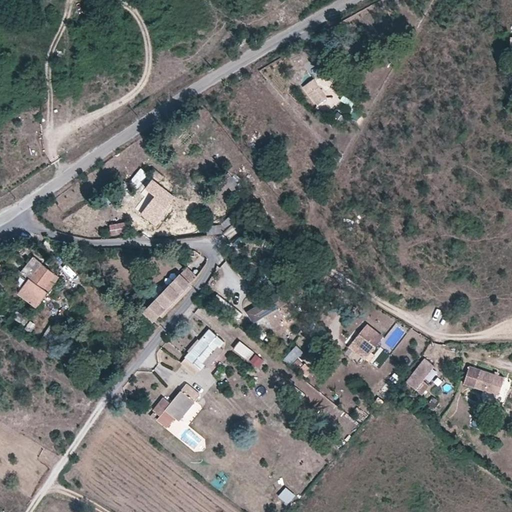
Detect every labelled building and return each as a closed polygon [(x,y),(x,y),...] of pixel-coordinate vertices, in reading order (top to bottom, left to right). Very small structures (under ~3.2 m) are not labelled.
[(317,106),(327,98),(313,80),(303,87),(317,106)] [(137,189),(148,175),(142,170),(129,184),(137,189)] [(156,223),(165,213),(162,211),(168,204),(174,197),(162,187),(142,212),(156,223)] [(162,211),(165,213),(171,206),(168,204),(162,211)] [(221,223),(226,228),(238,217),(239,215),(234,211),(221,223)] [(130,231),(128,221),(110,224),(111,234),(130,231)] [(207,225),(208,234),(222,232),(221,223),(207,225)] [(30,278),(18,292),(37,306),(49,291),(45,288),(55,272),(33,255),(21,271),(30,278)] [(284,272),(275,262),(267,269),(275,280),(284,272)] [(188,266),(144,311),(154,320),(161,314),(163,316),(192,287),(190,284),(190,283),(197,275),(188,266)] [(287,301),(280,291),(247,312),(254,322),(267,314),(277,331),(288,323),(278,307),(287,301)] [(51,324),(41,337),(55,346),(63,333),(51,324)] [(366,360),(370,354),(375,346),(383,337),(367,324),(349,346),(366,360)] [(220,347),(225,342),(209,328),(199,340),(198,339),(187,350),(189,352),(185,356),(186,357),(181,363),(195,374),(200,369),(200,370),(205,364),(203,362),(218,345),(220,347)] [(254,352),(240,341),(233,348),(247,360),(254,352)] [(434,366),(424,358),(406,381),(407,382),(411,385),(415,389),(423,379),(434,366)] [(504,376),(470,365),(463,382),(498,394),(504,376)] [(429,385),(423,379),(415,389),(422,394),(429,385)] [(403,396),(411,385),(407,382),(399,393),(403,396)] [(194,400),(200,393),(187,383),(171,403),(163,397),(153,409),(160,416),(166,409),(179,420),(195,401),(194,400)] [(288,503),(295,494),(285,486),(278,495),(288,503)]
